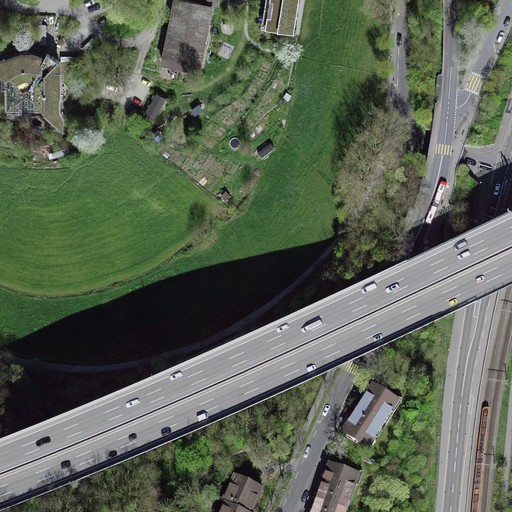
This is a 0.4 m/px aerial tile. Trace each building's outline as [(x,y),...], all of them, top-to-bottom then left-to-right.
[(201,73),(215,6),(197,2),(185,0),(184,0),(174,0),(161,65),(201,73)] [(267,0),(266,8),(263,29),(295,34),(300,0),(267,0)] [(92,38),(82,49),(86,53),(97,42),(92,38)] [(0,60),(0,74),(1,76),(1,92),(5,92),(5,113),(44,113),(64,133),(64,117),(61,113),(62,64),(54,58),(47,53),(45,57),(34,53),(20,53),(8,57),(6,59),(4,57),(0,60)] [(150,105),(144,116),(153,121),(166,99),(156,94),(150,105)] [(414,212),(409,210),(403,225),(407,227),(414,212)] [(281,360),(279,354),(270,358),(273,364),(281,360)] [(353,417),(343,432),(367,447),(372,439),(373,440),(397,402),(373,386),(367,396),(368,397),(361,407),(355,418),(353,417)] [(346,511),(363,469),(330,457),(323,478),(311,511),(346,511)] [(217,511),(253,511),(266,482),(236,470),(217,511)]
